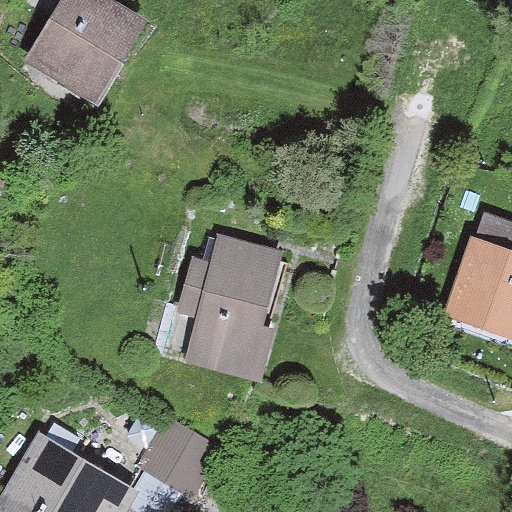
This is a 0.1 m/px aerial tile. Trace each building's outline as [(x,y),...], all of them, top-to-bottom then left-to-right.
[(66,0),(23,79),(99,121),(149,30),(95,0),(66,0)] [(511,232),(481,221),(439,332),(511,359),(511,232)] [(171,372),(253,397),(295,263),(213,238),(171,372)] [(222,458),(170,428),(142,477),(194,507),(222,458)] [(0,472),(0,511),(125,511),(135,495),(23,431),(0,472)]
